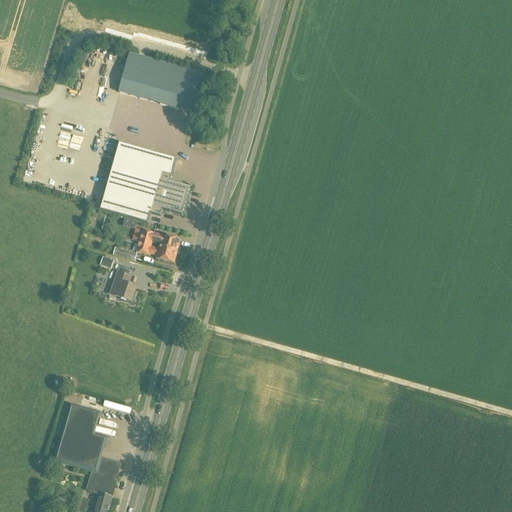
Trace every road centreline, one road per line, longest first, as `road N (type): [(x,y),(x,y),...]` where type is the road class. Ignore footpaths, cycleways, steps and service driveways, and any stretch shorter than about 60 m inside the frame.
road 1 (primary): [(134,511),(280,0)]
road 2 (track): [(511,414),(188,323)]
